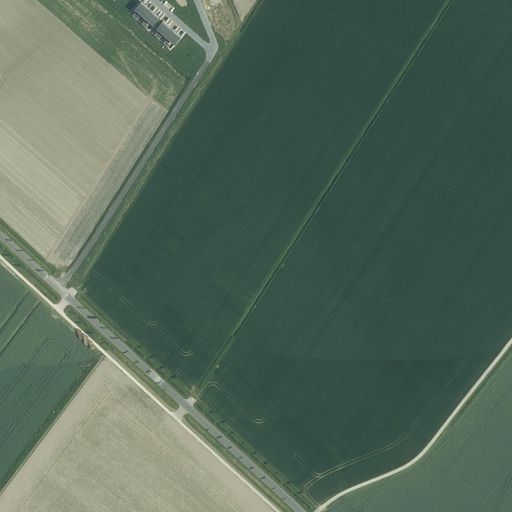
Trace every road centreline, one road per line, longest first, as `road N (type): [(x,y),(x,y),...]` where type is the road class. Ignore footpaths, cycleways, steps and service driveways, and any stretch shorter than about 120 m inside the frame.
road 1 (track): [(278,511),(0,257)]
road 2 (secondary): [(300,511),(58,288)]
road 3 (unclassified): [(58,288),(207,61)]
